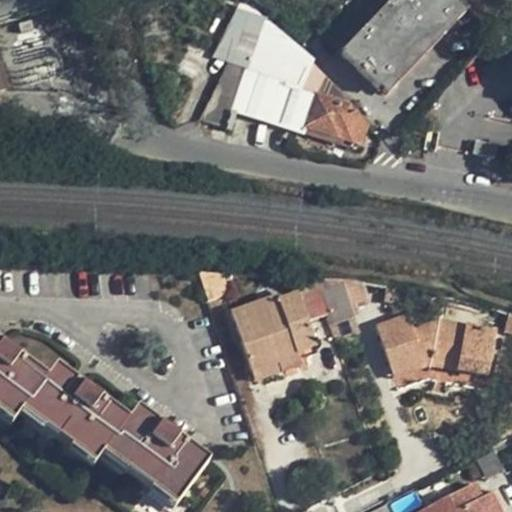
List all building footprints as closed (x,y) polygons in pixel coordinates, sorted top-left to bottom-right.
[(448,0),(392,0),(340,55),(377,88),(391,75),(395,78),(445,25),(442,20),(455,7),(448,0)] [(152,3),(138,7),(138,12),(141,31),(156,29),(152,3)] [(218,51),(229,57),(232,51),(251,58),(262,22),(234,6),(218,51)] [(285,130),(310,64),(311,61),(265,23),(262,22),(251,58),(232,114),(240,116),(285,130)] [(232,51),(229,57),(198,121),(233,131),(240,116),(232,114),(251,58),(232,51)] [(0,90),(12,86),(0,54),(0,90)] [(306,129),(343,140),(360,145),(365,126),(310,64),(285,130),(304,136),(306,129)] [(4,109),(4,119),(16,120),(16,110),(4,109)] [(341,147),(343,140),(306,129),(304,136),(341,147)] [(490,147),(470,143),(467,157),(487,161),(490,147)] [(218,276),(197,275),(206,302),(225,295),(218,276)] [(305,323),(325,317),(316,292),(313,279),(288,278),(296,298),(275,304),(271,300),(230,315),(249,372),(272,364),(276,375),(295,368),(292,357),(306,352),(315,349),(305,323)] [(359,336),(342,281),(340,281),(316,280),(328,316),(325,317),(334,344),(359,336)] [(405,293),(386,290),(384,303),(402,306),(405,293)] [(406,317),(374,328),(389,368),(409,362),(413,371),(427,366),(485,377),(494,333),(436,322),(411,331),(406,317)] [(0,404),(15,416),(23,405),(42,380),(0,347),(0,404)] [(317,355),(315,349),(306,352),(309,358),(317,355)] [(253,383),(276,375),(272,364),(249,372),(253,383)] [(51,368),(42,380),(23,405),(94,460),(103,449),(123,424),(51,368)] [(132,413),(123,424),(103,449),(175,505),(202,468),(132,413)] [(511,455),(506,442),(492,449),(494,453),(503,471),(505,474),(511,470),(511,455)] [(486,480),(503,471),(494,453),(477,461),(483,473),(486,480)] [(473,478),(483,473),(477,461),(468,466),(473,478)] [(287,483),(297,511),(298,511),(331,495),(322,471),(287,483)] [(500,511),(504,510),(505,509),(496,491),(482,498),(474,484),(420,511),(500,511)]
